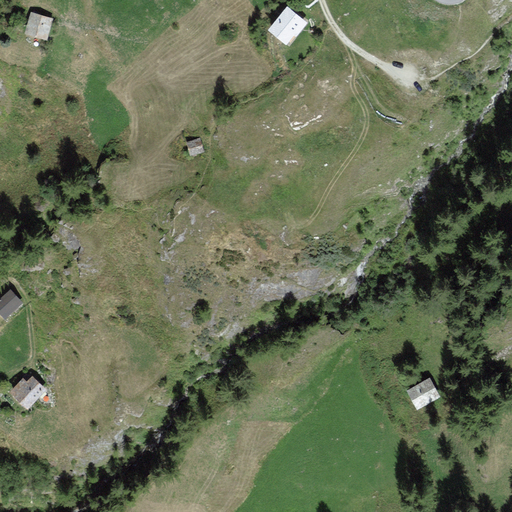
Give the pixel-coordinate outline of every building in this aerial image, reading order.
[(305,23),(284,8),(266,32),(287,47),(305,23)] [(41,16),(32,14),(27,33),(46,38),(51,19),(41,16)] [(199,140),(185,145),(189,158),(203,154),(199,140)] [(22,306),(6,290),(0,295),(0,318),(5,323),(22,306)] [(44,390),(32,378),(29,382),(27,384),(23,380),(12,391),(27,406),(44,390)] [(430,378),(405,391),(415,411),(440,397),(430,378)]
